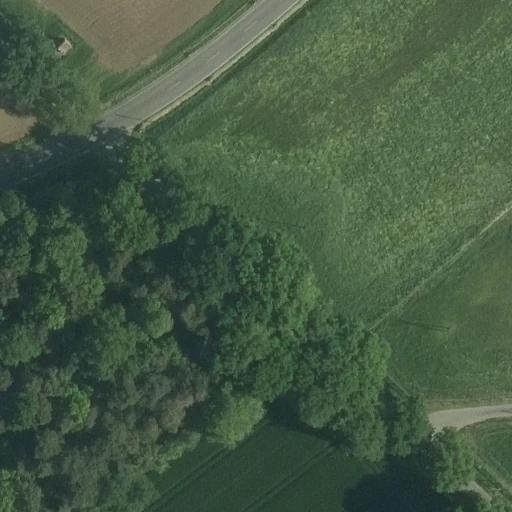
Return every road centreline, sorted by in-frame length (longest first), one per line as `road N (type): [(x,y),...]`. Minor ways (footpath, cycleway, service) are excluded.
road 1 (unclassified): [(487,511),(112,130)]
road 2 (secondary): [(282,0),(112,130)]
road 3 (unknown): [(310,333),(511,320)]
road 4 (unclassified): [(112,130),(0,42)]
road 5 (secondary): [(112,130),(0,176)]
